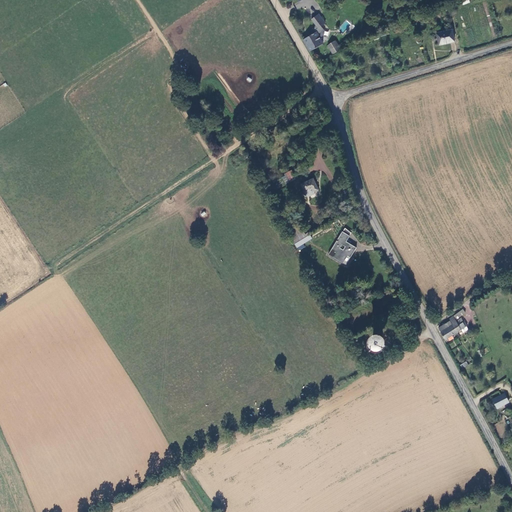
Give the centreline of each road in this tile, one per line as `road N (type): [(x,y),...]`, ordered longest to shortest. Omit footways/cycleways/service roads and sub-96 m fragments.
road 1 (tertiary): [(511,481),(370,215),(332,100)]
road 2 (track): [(325,88),(45,272)]
road 3 (unclassified): [(511,44),(332,100)]
